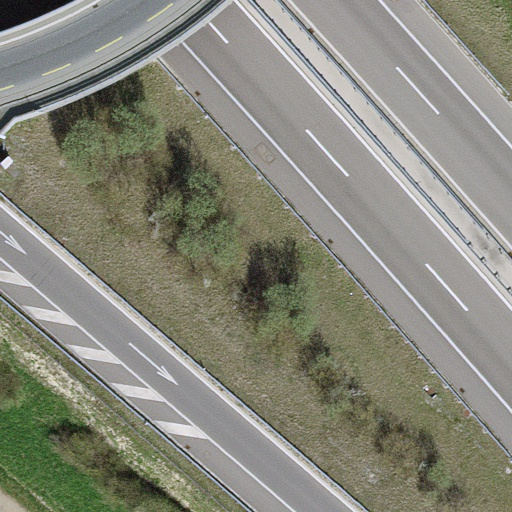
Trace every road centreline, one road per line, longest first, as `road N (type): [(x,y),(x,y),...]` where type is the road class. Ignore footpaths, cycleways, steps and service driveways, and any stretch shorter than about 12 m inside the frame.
road 1 (motorway): [(187,0),(511,359)]
road 2 (motorway): [(0,233),(320,511)]
road 3 (motorway): [(511,198),(332,0)]
road 4 (primary): [(0,71),(89,36),(149,0)]
